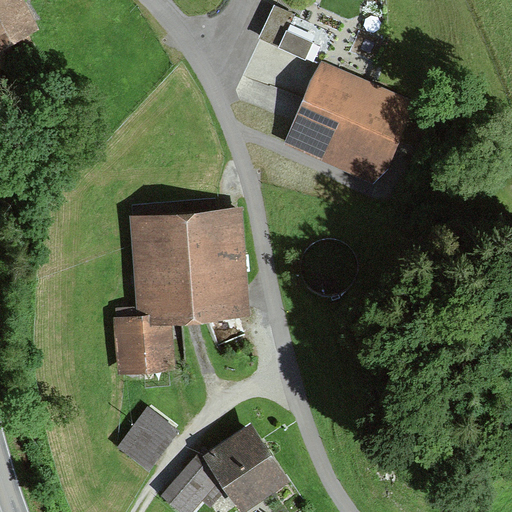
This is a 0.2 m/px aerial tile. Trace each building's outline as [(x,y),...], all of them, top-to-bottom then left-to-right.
[(24,0),(0,0),(0,54),(42,32),(24,0)] [(260,35),(314,53),(325,22),(271,3),(260,35)] [(416,105),(322,67),(290,146),(383,184),(416,105)] [(239,210),(136,218),(144,311),(115,313),(120,372),(177,367),(173,318),(248,312),(239,210)] [(176,430),(147,408),(117,447),(147,469),(176,430)] [(285,478),(245,424),(201,457),(241,510),(285,478)]
